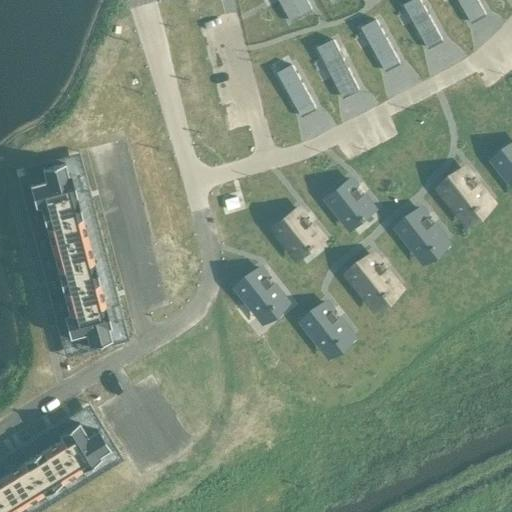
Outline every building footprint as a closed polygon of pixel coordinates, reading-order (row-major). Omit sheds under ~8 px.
[(511,144),(494,158),(493,158),(494,159),(511,181),(511,144)] [(463,215),(464,216),(465,216),(465,215),(475,207),(476,208),(479,206),(478,205),(485,199),(486,199),(487,199),(486,198),(475,185),(477,184),(476,183),(476,184),(471,177),(471,176),(469,177),(464,170),(463,169),(462,169),(463,170),(442,186),(441,186),(441,187),(442,187),(464,215),(463,215)] [(35,207),(76,196),(70,172),(29,183),(35,207)] [(328,196),(327,196),(328,197),(350,225),(350,226),(351,226),(351,225),(362,217),(363,218),(366,216),(365,215),(372,209),(373,209),(372,208),(362,195),(363,194),(362,193),(362,194),(357,187),(358,187),(357,186),(356,187),(350,180),(350,179),(349,179),(349,180),(328,196)] [(41,230),(82,220),(76,196),(35,207),(41,230)] [(276,225),(275,226),(276,227),(276,226),(298,254),(297,255),(298,256),(299,255),(299,254),(309,246),(310,247),(314,245),(313,244),(320,238),(320,239),(321,238),(320,237),(310,224),(311,223),(310,222),(310,223),(305,217),(305,216),(304,216),(298,209),(298,208),(297,209),(276,225)] [(420,255),(420,256),(421,255),(432,247),(433,248),(436,245),(435,244),(442,239),(443,238),(442,237),(432,224),(433,223),(432,223),(427,217),(428,216),(427,216),(426,217),(420,209),(420,208),(419,209),(398,225),(397,226),(398,227),(420,255)] [(88,243),(82,220),(41,230),(47,254),(88,243)] [(94,267),(88,243),(47,254),(53,278),(94,267)] [(372,301),(373,302),(374,301),(373,301),(384,292),(385,294),(388,291),(387,290),(394,284),(394,285),(395,284),(395,283),(394,283),(384,270),(385,269),(384,269),(379,263),(380,262),(379,262),(378,263),(372,255),(373,255),(372,254),(371,255),(350,271),(349,272),(350,273),(372,301)] [(266,309),(267,310),(268,310),(267,309),(278,301),(279,302),(282,300),(281,299),(288,293),(289,293),(289,292),(288,292),(278,279),(279,278),(279,277),(278,278),(273,271),(274,271),(273,270),(272,271),(266,264),(267,264),(266,263),(265,263),(265,264),(244,280),(243,280),(244,281),(266,309)] [(101,290),(94,267),(53,278),(59,301),(101,290)] [(59,301),(66,325),(107,314),(101,290),(59,301)] [(332,344),(333,345),(333,344),(344,336),(345,337),(348,335),(347,333),(354,328),(355,327),(354,326),(354,327),(344,314),(345,313),(345,312),(344,312),(339,306),(340,306),(339,305),(338,306),(332,299),(333,298),(332,297),(331,298),(310,315),(310,314),(309,315),(310,316),(332,344)] [(113,337),(107,314),(66,325),(72,348),(113,337)] [(70,431),(89,462),(110,449),(91,418),(70,431)] [(68,474),(89,462),(70,431),(49,444),(68,474)] [(47,487),(68,474),(49,444),(28,456),(47,487)] [(26,500),(47,487),(28,456),(8,469),(26,500)] [(0,473),(0,503),(5,511),(26,500),(8,469),(0,473)]
